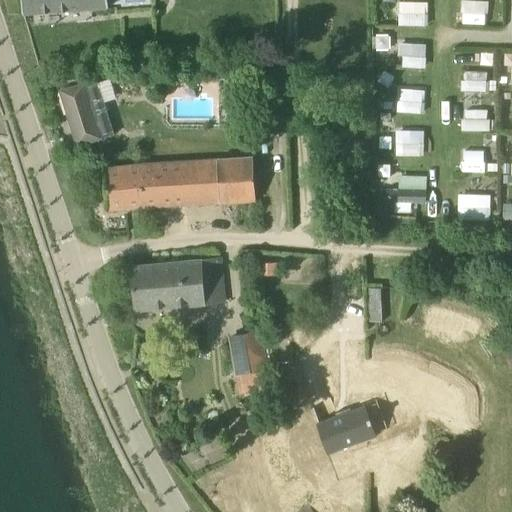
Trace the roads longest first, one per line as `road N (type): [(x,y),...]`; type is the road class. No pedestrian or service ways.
road 1 (unclassified): [(181,511),(127,419),(77,273)]
road 2 (unclassified): [(77,273),(0,35)]
road 3 (unclassified): [(77,273),(234,247),(312,253)]
road 4 (track): [(312,253),(511,253)]
